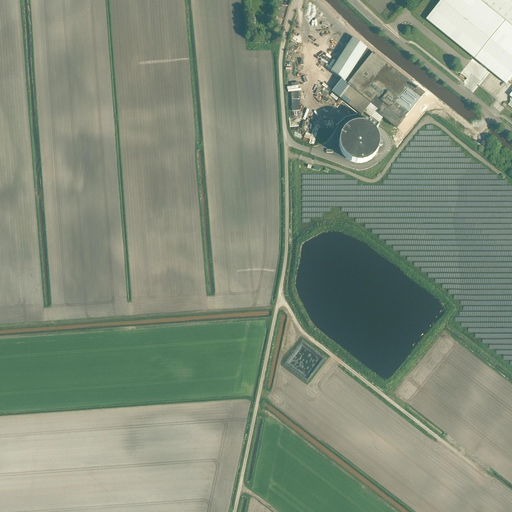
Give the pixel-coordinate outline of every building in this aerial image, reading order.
[(511,0),(443,0),(427,20),(506,84),(511,76),(511,93),(510,96),(511,98),(511,101),(508,106),(511,108),(511,0)] [(323,34),(316,40),(318,43),(325,37),(323,34)] [(424,94),(352,38),(331,71),(342,80),(331,92),(361,116),(364,113),(378,124),(383,118),(397,129),(424,94)] [(291,47),(296,50),(299,46),(294,42),(291,47)] [(378,128),(370,121),(367,125),(362,124),(357,123),(352,125),(347,127),(343,131),(341,135),(339,140),(339,146),(340,151),(343,156),(347,159),(351,162),(356,163),(362,163),(366,162),(371,159),(375,156),(377,152),(379,146),(383,146),(383,142),(379,142),(377,136),(375,132),(378,128)] [(488,150),(490,147),(484,142),(481,145),(488,150)]
